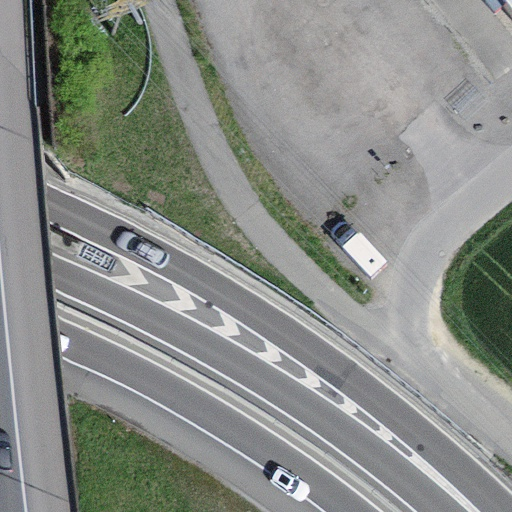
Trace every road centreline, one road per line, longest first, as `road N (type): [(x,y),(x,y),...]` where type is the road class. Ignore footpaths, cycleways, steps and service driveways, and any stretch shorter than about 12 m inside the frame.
road 1 (motorway): [(509,511),(419,430),(280,328),(154,254),(0,184)]
road 2 (motorway): [(440,511),(253,373),(125,304),(0,251)]
road 3 (motorway): [(0,315),(159,384),(352,511)]
